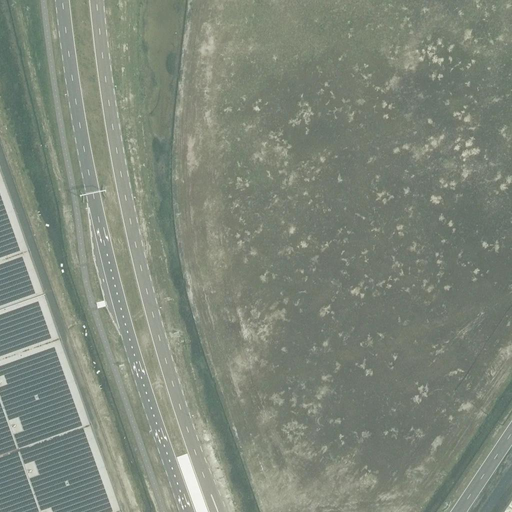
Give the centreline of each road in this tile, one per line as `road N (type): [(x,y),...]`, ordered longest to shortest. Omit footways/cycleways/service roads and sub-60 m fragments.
road 1 (tertiary): [(62,0),(73,100),(112,278),(187,511)]
road 2 (tertiary): [(217,511),(140,266),(96,0)]
